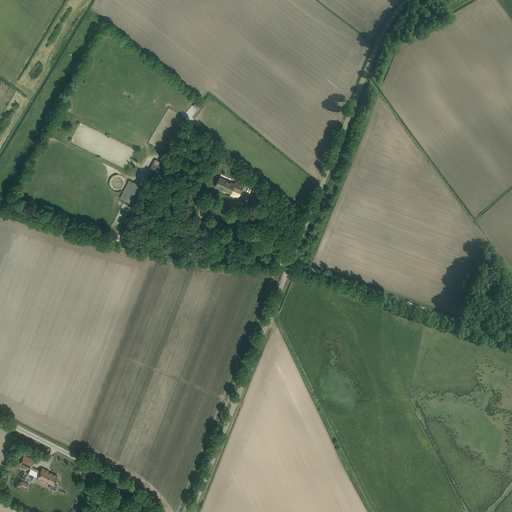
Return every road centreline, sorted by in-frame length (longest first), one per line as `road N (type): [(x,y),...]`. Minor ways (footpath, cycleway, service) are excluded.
road 1 (unclassified): [(191,511),(384,31),(408,0)]
road 2 (track): [(0,203),(178,254),(292,265),(511,340)]
road 3 (unclassified): [(0,417),(129,484),(155,511)]
